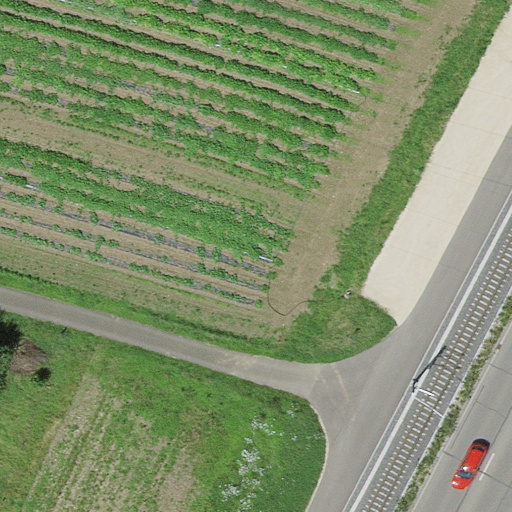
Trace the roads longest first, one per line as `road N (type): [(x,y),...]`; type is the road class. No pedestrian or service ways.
road 1 (unclassified): [(376,402),(0,312)]
road 2 (unclassified): [(511,152),(376,402)]
road 3 (unclassified): [(376,402),(319,511)]
